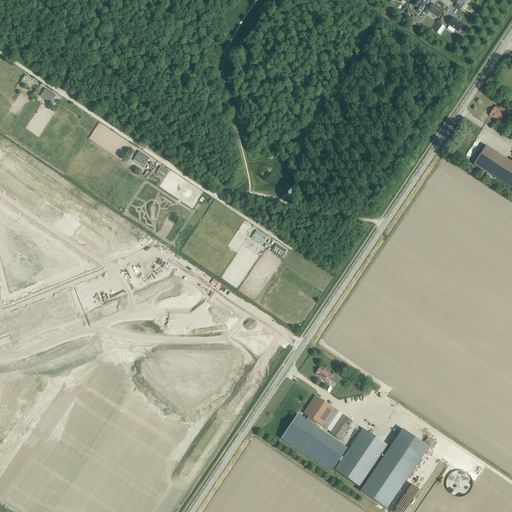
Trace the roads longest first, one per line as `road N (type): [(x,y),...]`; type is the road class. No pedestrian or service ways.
road 1 (secondary): [(188,511),(383,223)]
road 2 (track): [(80,311),(111,332),(147,342),(242,335),(235,310),(167,265)]
road 3 (residential): [(215,197),(0,52)]
road 4 (secondary): [(383,223),(511,33)]
road 5 (track): [(358,413),(388,399),(511,483)]
road 6 (residential): [(383,223),(310,214),(249,193),(215,197)]
